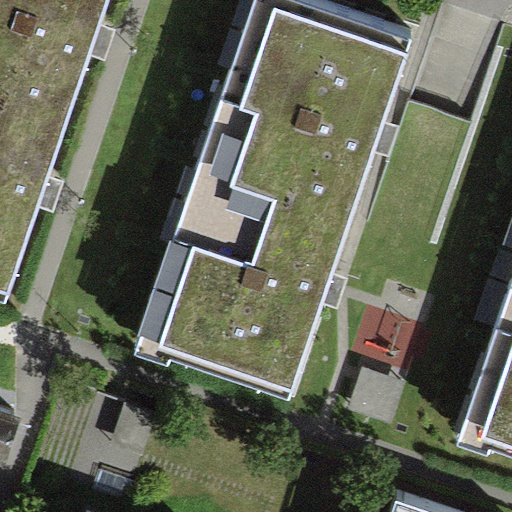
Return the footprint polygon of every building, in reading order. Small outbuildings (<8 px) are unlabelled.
[(0,0),(0,76),(57,98),(93,0),(0,0)] [(380,0),(251,0),(205,146),(343,190),(401,7),(380,0)] [(0,251),(57,98),(0,76),(0,251)] [(283,378),(343,190),(205,146),(145,335),(283,378)] [(511,448),(511,283),(462,432),(511,448)] [(503,511),(384,472),(370,511),(503,511)] [(60,511),(175,511),(74,476),(60,511)]
